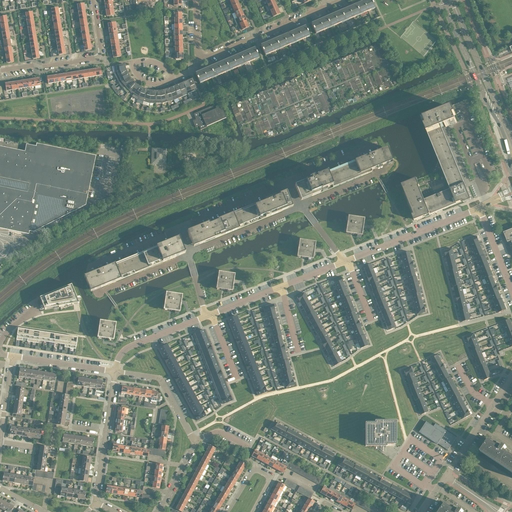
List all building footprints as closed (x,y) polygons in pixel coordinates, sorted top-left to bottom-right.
[(373,2),(371,0),(366,0),(362,2),(350,7),(335,13),(318,21),(311,23),(316,33),(375,8),(373,2)] [(271,11),(278,8),(275,2),(268,5),(271,11)] [(239,3),(232,6),(235,12),(242,9),(239,3)] [(58,7),(51,8),(53,16),(59,15),(58,7)] [(273,17),(280,14),(278,8),(271,11),(273,17)] [(242,9),(235,12),(237,18),(244,15),(242,9)] [(244,15),(237,18),(235,19),(237,25),(247,21),(244,15)] [(240,31),(249,27),(247,21),(237,25),(240,31)] [(305,26),(299,29),(285,34),(271,41),(261,45),(265,55),(310,36),(305,26)] [(59,55),(66,54),(64,46),(58,47),(59,55)] [(196,73),(200,83),(251,61),(259,58),(255,48),(248,50),(233,57),(221,62),(201,71),(196,73)] [(119,77),(128,73),(126,69),(117,71),(117,72),(119,77)] [(122,82),(129,77),(128,73),(119,77),(122,82)] [(122,82),(119,84),(123,88),(132,80),(129,77),(122,82)] [(195,87),(196,87),(193,79),(188,81),(191,89),(192,90),(196,89),(195,87)] [(129,91),(135,84),(132,80),(123,88),(127,93),(129,91)] [(191,89),(188,81),(183,83),(188,94),(192,92),(192,90),(191,89)] [(8,95),(7,91),(12,90),(11,82),(5,83),(6,89),(3,90),(4,96),(8,95)] [(188,94),(183,83),(179,85),(183,96),(188,94)] [(134,94),(139,86),(135,84),(129,91),(134,94)] [(183,96),(179,85),(174,87),(178,98),(183,96)] [(139,97),(143,89),(139,86),(134,94),(139,97)] [(178,98),(174,87),(169,89),(174,100),(178,98)] [(144,101),(147,90),(143,89),(139,97),(138,99),(144,101)] [(174,100),(169,89),(165,90),(168,102),(174,100)] [(202,110),(194,114),(196,120),(193,121),(192,119),(196,127),(199,126),(201,130),(207,127),(207,126),(226,118),(221,106),(215,109),(213,105),(202,110)] [(451,108),(424,119),(444,167),(442,168),(451,189),(423,200),(414,180),(416,180),(416,179),(402,185),(404,184),(409,197),(407,198),(410,205),(413,204),(415,208),(412,209),(416,220),(471,198),(466,187),(465,188),(463,185),(465,184),(456,162),(455,163),(451,155),(453,154),(452,151),(450,152),(439,125),(441,124),(442,127),(444,126),(443,123),(444,123),(446,127),(447,126),(447,124),(450,123),(451,125),(457,122),(451,108)] [(0,228),(9,230),(29,234),(30,231),(33,232),(48,224),(86,205),(89,189),(90,186),(96,155),(48,146),(45,145),(37,143),(36,146),(26,144),(25,151),(0,146),(0,228)] [(152,164),(166,164),(166,149),(152,148),(152,164)] [(371,170),(392,161),(387,148),(314,177),(310,178),(311,179),(295,185),(301,201),(372,172),(371,170)] [(187,231),(194,247),(293,207),(286,191),(187,231)] [(364,219),(348,216),(346,233),(351,234),(352,234),(353,234),(362,236),(363,228),(363,226),(363,224),(364,219)] [(477,236),(470,239),(471,244),(479,241),(477,236)] [(185,253),(179,238),(84,276),(91,291),(93,291),(185,253)] [(315,242),(300,240),(297,257),(302,258),(303,258),(304,258),(313,259),(314,251),(314,250),(315,248),(315,242)] [(485,255),(477,259),(479,264),(487,260),(485,255)] [(487,260),(479,264),(481,269),(489,266),(487,260)] [(489,266),(481,269),(483,274),(491,271),(489,266)] [(491,271),(483,274),(485,279),(493,276),(491,271)] [(234,279),(235,274),(219,272),(216,289),(222,290),(224,290),(232,291),(234,282),(234,281),(234,279)] [(341,277),(333,280),(335,285),(343,282),(341,277)] [(74,304),(79,304),(71,285),(39,298),(42,304),(44,310),(53,308),(57,307),(60,307),(65,306),(74,304)] [(380,288),(372,291),(374,296),(382,293),(380,288)] [(182,295),(166,293),(164,310),(170,310),(180,312),(181,302),(182,295)] [(304,293),(297,297),(299,301),(307,297),(304,293)] [(382,293),(374,296),(376,301),(384,298),(382,293)] [(349,296),(341,299),(343,304),(351,301),(349,296)] [(307,297),(299,301),(299,302),(300,301),(302,306),(309,302),(307,297)] [(384,298),(376,301),(378,306),(386,303),(384,298)] [(502,299),(494,302),(496,307),(504,304),(502,299)] [(351,301),(343,304),(345,309),(353,306),(351,301)] [(309,302),(302,306),(305,310),(312,306),(309,302)] [(386,303),(378,306),(380,311),(388,308),(386,303)] [(504,304),(496,307),(498,313),(506,310),(504,304)] [(312,306),(305,310),(307,314),(306,315),(314,311),(312,306)] [(353,306),(345,309),(347,314),(355,311),(353,306)] [(314,311),(306,315),(309,320),(317,316),(314,311)] [(237,316),(228,320),(230,325),(239,321),(237,316)] [(317,316),(309,320),(312,324),(319,320),(317,316)] [(319,320),(312,324),(314,329),(322,325),(319,320)] [(115,330),(116,323),(100,321),(98,338),(104,338),(114,340),(115,330)] [(239,321),(230,325),(232,330),(241,326),(239,321)] [(394,322),(386,325),(388,330),(396,327),(394,322)] [(322,325),(314,329),(317,334),(324,330),(322,325)] [(241,326),(232,330),(234,335),(243,331),(241,326)] [(204,330),(193,334),(195,339),(206,335),(204,330)] [(324,330),(317,334),(320,338),(327,334),(324,330)] [(243,331),(234,335),(236,340),(245,337),(243,331)] [(327,334),(320,338),(322,342),(322,343),(329,339),(327,334)] [(206,335),(195,339),(197,345),(208,340),(206,335)] [(364,335),(356,338),(358,343),(366,340),(364,335)] [(245,337),(236,340),(238,345),(247,341),(245,337)] [(329,339),(322,343),(324,347),(332,343),(329,339)] [(208,340),(197,345),(199,350),(210,345),(208,340)] [(366,340),(358,343),(360,348),(368,345),(366,340)] [(247,341),(238,345),(240,350),(249,347),(247,341)] [(332,343),(324,347),(325,347),(327,352),(334,348),(332,343)] [(167,345),(159,349),(161,354),(170,349),(167,345)] [(210,345),(199,350),(201,355),(212,350),(210,345)] [(249,347),(240,350),(242,355),(251,352),(249,347)] [(334,348),(327,352),(329,356),(336,352),(334,348)] [(482,353),(480,348),(472,351),(474,356),(482,353)] [(170,349),(161,354),(164,359),(173,354),(170,349)] [(212,350),(201,355),(203,360),(214,355),(212,350)] [(251,352),(242,355),(244,360),(253,357),(251,352)] [(336,352),(329,356),(331,361),(339,357),(336,352)] [(484,358),(482,353),(474,356),(476,361),(484,358)] [(164,359),(167,364),(175,359),(173,354),(164,359)] [(214,355),(203,360),(205,365),(216,360),(214,355)] [(441,360),(438,355),(431,359),(434,363),(441,360)] [(253,357),(244,360),(246,365),(255,362),(253,357)] [(339,357),(331,361),(334,366),(342,362),(339,357)] [(486,363),(484,358),(476,361),(478,366),(486,363)] [(175,359),(167,364),(169,368),(178,364),(175,359)] [(216,360),(205,365),(207,370),(218,365),(216,360)] [(443,364),(441,360),(434,363),(436,368),(443,364)] [(246,365),(248,370),(257,367),(255,362),(246,365)] [(178,364),(169,368),(172,373),(180,368),(178,364)] [(446,368),(443,364),(436,368),(439,372),(446,368)] [(218,365),(207,370),(209,375),(220,370),(218,365)] [(257,367),(248,370),(250,375),(259,372),(257,367)] [(180,368),(172,373),(174,378),(183,373),(180,368)] [(414,373),(412,368),(404,371),(406,376),(414,373)] [(446,369),(446,368),(439,372),(441,377),(448,373),(446,369)] [(220,370),(209,375),(211,380),(222,375),(220,370)] [(259,372),(250,375),(252,380),(261,377),(259,372)] [(174,378),(177,383),(185,378),(183,373),(174,378)] [(450,377),(448,373),(441,377),(443,381),(451,377),(450,377)] [(222,375),(211,380),(213,385),(224,380),(222,375)] [(261,377),(252,380),(254,385),(263,382),(261,377)] [(454,382),(451,377),(443,381),(446,386),(454,382)] [(185,378),(177,383),(179,387),(188,383),(185,378)] [(103,384),(103,381),(103,380),(102,380),(100,379),(100,380),(99,381),(97,380),(95,388),(95,390),(104,392),(106,384),(103,384)] [(224,380),(213,385),(215,390),(226,385),(224,380)] [(263,382),(254,385),(256,390),(265,387),(263,382)] [(419,387),(418,382),(410,385),(412,390),(419,387)] [(456,387),(454,382),(446,386),(449,391),(456,387)] [(188,383),(179,387),(182,392),(191,387),(188,383)] [(226,385),(215,390),(217,395),(228,390),(226,385)] [(127,394),(128,387),(122,386),(122,387),(120,387),(119,395),(121,395),(121,393),(127,394)] [(182,392),(185,397),(193,392),(191,387),(182,392)] [(265,387),(256,390),(258,395),(267,392),(265,387)] [(421,392),(419,387),(412,390),(413,395),(421,392)] [(459,391),(456,387),(449,391),(451,396),(459,391)] [(228,390),(217,395),(219,400),(230,395),(228,390)] [(161,395),(158,395),(158,392),(152,391),(151,398),(151,400),(160,401),(161,395)] [(461,396),(459,391),(451,396),(454,400),(461,396)] [(193,392),(185,397),(187,401),(196,397),(193,392)] [(423,397),(421,392),(413,395),(415,400),(423,397)] [(230,395),(219,400),(222,405),(232,401),(230,395)] [(461,396),(454,400),(456,405),(463,401),(461,397),(461,396)] [(196,397),(187,401),(190,406),(198,402),(196,397)] [(466,405),(463,401),(456,405),(459,409),(466,405)] [(198,402),(190,406),(192,411),(201,406),(198,402)] [(468,410),(466,405),(459,409),(461,414),(468,410)] [(201,406),(192,411),(195,416),(203,411),(201,406)] [(471,414),(468,410),(461,414),(464,418),(471,414)] [(203,411),(195,416),(198,421),(206,416),(203,411)] [(375,423),(365,423),(365,446),(376,446),(383,446),(395,446),(395,421),(375,421),(375,423)] [(279,424),(275,422),(271,429),(275,432),(279,424)] [(457,437),(436,423),(434,426),(427,422),(421,430),(420,432),(438,444),(438,443),(448,450),(451,445),(454,442),(455,439),(457,437)] [(280,424),(279,424),(275,432),(280,434),(284,427),(279,425),(280,424)] [(288,429),(284,427),(280,434),(284,436),(288,429)] [(293,431),(288,429),(284,436),(289,439),(293,431)] [(298,434),(293,431),(289,439),(294,441),(298,434)] [(303,436),(298,434),(294,441),(299,444),(303,436)] [(307,439),(303,436),(299,444),(303,447),(307,439)] [(312,442),(307,439),(303,447),(308,449),(312,442)] [(489,440),(481,452),(482,451),(485,453),(485,454),(511,472),(511,455),(508,453),(510,450),(506,448),(507,447),(503,445),(503,446),(497,442),(495,444),(493,443),(492,444),(489,442),(489,440)] [(118,452),(119,445),(120,444),(117,443),(116,441),(112,441),(111,448),(113,449),(112,451),(113,451),(112,452),(116,453),(116,452),(118,452)] [(312,442),(308,449),(313,452),(316,444),(312,442)] [(321,447),(316,444),(313,452),(317,454),(321,447),(321,446),(321,447)] [(216,448),(209,445),(207,450),(213,454),(216,448)] [(326,449),(321,447),(317,454),(322,456),(326,449)] [(326,449),(322,456),(326,459),(330,452),(326,449)] [(204,456),(210,459),(213,454),(207,450),(204,456)] [(255,450),(251,456),(257,459),(260,452),(255,450)] [(260,452),(257,459),(262,461),(265,455),(260,452)] [(335,454),(330,452),(326,459),(331,461),(335,454)] [(265,455),(262,461),(267,464),(271,458),(265,455)] [(201,461),(207,464),(210,459),(204,456),(201,461)] [(271,458),(267,464),(273,467),(276,461),(271,458)] [(342,458),(338,465),(343,468),(347,460),(342,458)] [(347,460),(343,468),(347,470),(351,463),(347,461),(347,460)] [(198,466),(204,469),(207,464),(201,461),(198,466)] [(246,465),(240,461),(237,466),(243,470),(246,465)] [(276,461),(273,467),(278,470),(281,464),(276,461)] [(282,462),(281,464),(278,470),(283,473),(287,467),(289,463),(286,462),(285,464),(282,462)] [(355,465),(351,463),(347,470),(352,472),(356,465),(355,465)] [(360,467),(356,465),(352,472),(356,475),(360,467)] [(195,472),(202,475),(204,469),(198,466),(195,472)] [(234,472),(240,475),(243,470),(237,466),(234,472)] [(365,470),(360,467),(356,475),(361,477),(365,470)] [(370,472),(365,470),(361,477),(366,480),(370,472)] [(193,477),(199,480),(202,475),(195,472),(193,477)] [(231,477),(237,480),(240,475),(234,472),(231,477)] [(370,473),(370,472),(366,480),(370,482),(374,475),(370,473)] [(378,478),(374,475),(370,482),(375,485),(379,477),(378,478)] [(199,480),(193,477),(190,482),(196,485),(199,480)] [(228,482),(234,485),(237,480),(231,477),(228,482)] [(383,480),(379,477),(375,485),(379,487),(383,480)] [(384,480),(383,480),(379,487),(384,490),(388,483),(383,480),(384,480)] [(196,485),(190,482),(187,487),(193,491),(196,485)] [(225,487),(231,490),(234,485),(228,482),(225,487)] [(285,485),(283,484),(279,482),(276,487),(282,491),(285,485)] [(392,485),(388,483),(384,490),(388,492),(392,485),(392,484),(392,485)] [(397,487),(392,485),(388,492),(393,495),(397,487)] [(329,489),(323,486),(320,493),(326,496),(329,489)] [(193,491),(187,487),(184,493),(190,496),(193,491)] [(222,492),(228,496),(231,490),(225,487),(222,492)] [(282,491),(276,487),(273,493),(279,496),(282,491)] [(330,487),(329,489),(326,496),(331,498),(336,490),(330,487)] [(402,490),(397,487),(393,495),(398,497),(402,490)] [(336,490),(331,498),(336,501),(341,492),(336,490)] [(402,490),(398,497),(402,500),(406,493),(402,490)] [(228,496),(222,492),(218,497),(224,501),(228,496)] [(341,492),(336,501),(341,504),(346,495),(341,492)] [(190,496),(184,493),(181,498),(188,501),(190,496)] [(270,498),(276,501),(279,496),(273,493),(270,498)] [(410,495),(406,493),(402,500),(407,502),(411,495),(410,495)] [(346,495),(341,504),(347,507),(352,498),(346,495)] [(415,497),(411,495),(407,502),(412,505),(415,497)] [(224,501),(218,497),(215,502),(221,506),(224,501)] [(188,501),(181,498),(179,503),(185,507),(188,501)] [(276,501),(270,498),(267,503),(273,507),(276,501)] [(315,501),(310,499),(309,498),(305,503),(312,507),(315,501)] [(352,510),(355,504),(357,501),(352,498),(347,507),(352,510)] [(3,500),(0,506),(0,507),(5,510),(9,503),(3,500)] [(221,506),(215,502),(212,507),(218,511),(221,506)] [(11,511),(13,508),(14,506),(9,503),(5,510),(8,511),(11,511)] [(176,509),(181,511),(182,511),(185,507),(179,503),(176,509)] [(273,507),(267,503),(264,509),(271,511),(273,507)] [(302,508),(308,511),(312,507),(305,503),(302,508)]
